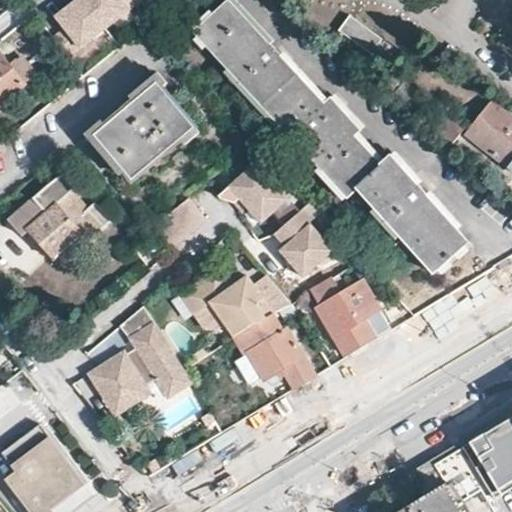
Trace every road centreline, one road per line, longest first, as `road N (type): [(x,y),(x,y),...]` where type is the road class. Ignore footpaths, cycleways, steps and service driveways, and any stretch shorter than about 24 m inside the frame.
road 1 (tertiary): [(511,284),(146,509)]
road 2 (tertiary): [(255,511),(511,349)]
road 3 (residential): [(0,317),(146,509)]
road 4 (unknown): [(0,159),(108,85)]
